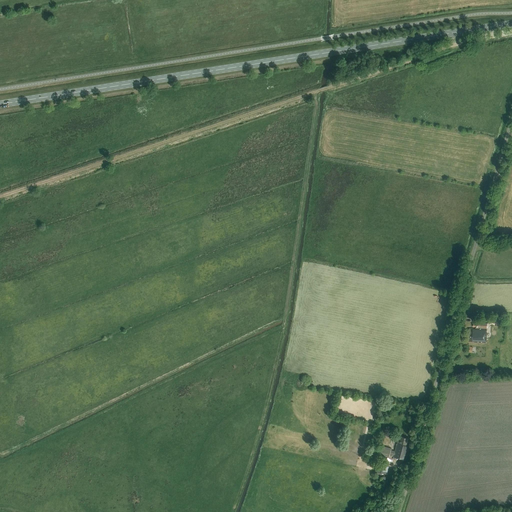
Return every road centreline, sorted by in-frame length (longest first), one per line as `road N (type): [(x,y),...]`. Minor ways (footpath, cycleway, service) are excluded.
road 1 (track): [(511,31),(0,197)]
road 2 (primary): [(0,104),(511,23)]
road 3 (unclassified): [(398,511),(511,119)]
